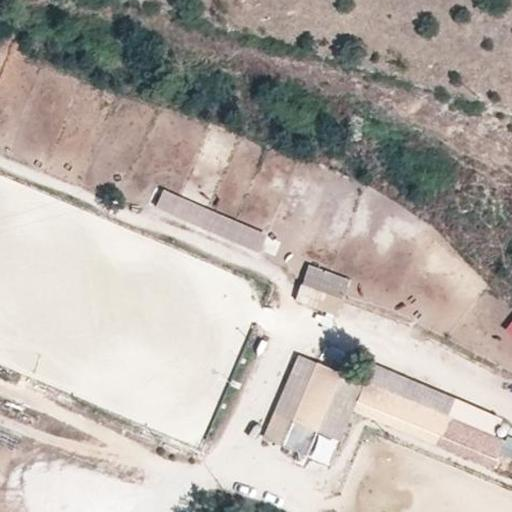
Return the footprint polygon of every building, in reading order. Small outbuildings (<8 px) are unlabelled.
[(267,235),(163,189),(156,207),(259,252),(267,235)] [(351,281),(309,265),(296,300),(338,316),(351,281)] [(295,423),(319,365),(298,356),(263,438),(285,447),(295,423)] [(501,465),(501,464),(509,445),(454,421),(461,404),(374,367),(367,385),(319,365),(295,423),(342,443),(358,404),(360,405),(501,465)] [(501,465),(360,405),(357,411),(498,471),(501,465)]
